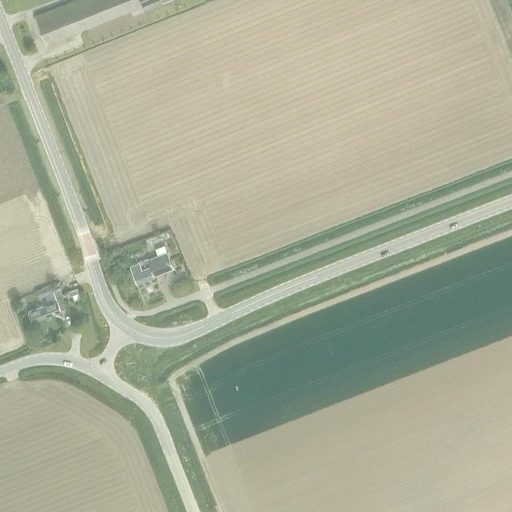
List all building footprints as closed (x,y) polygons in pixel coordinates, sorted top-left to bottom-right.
[(72,0),(34,15),(46,44),(143,6),(145,10),(164,2),(163,0),(72,0)] [(164,240),(155,243),(156,248),(166,246),(164,240)] [(67,253),(73,269),(84,265),(79,249),(67,253)] [(167,251),(131,265),(137,281),(173,267),(167,251)] [(53,286),(56,295),(63,293),(60,284),(53,286)] [(45,304),(28,311),(32,321),(61,310),(54,291),(51,290),(49,285),(41,288),(43,295),(45,294),(47,300),(44,301),(45,304)]
